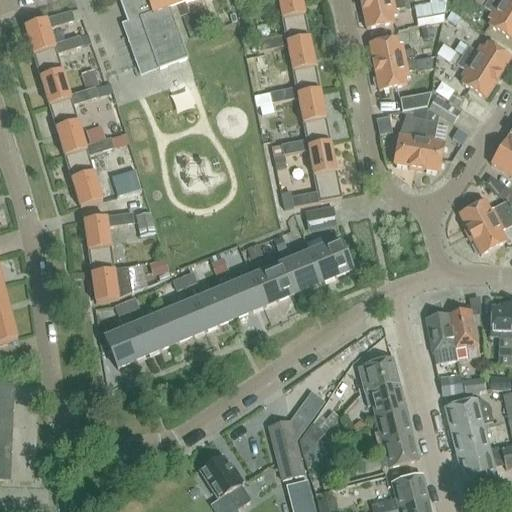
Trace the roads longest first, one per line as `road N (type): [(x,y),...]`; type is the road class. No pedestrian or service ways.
road 1 (residential): [(0,122),(35,237),(53,384),(65,414),(86,425),(134,437),(206,427),(394,296)]
road 2 (residential): [(344,0),(376,179),(397,208),(431,212)]
road 3 (residential): [(451,511),(394,296)]
road 4 (residential): [(431,212),(511,112)]
